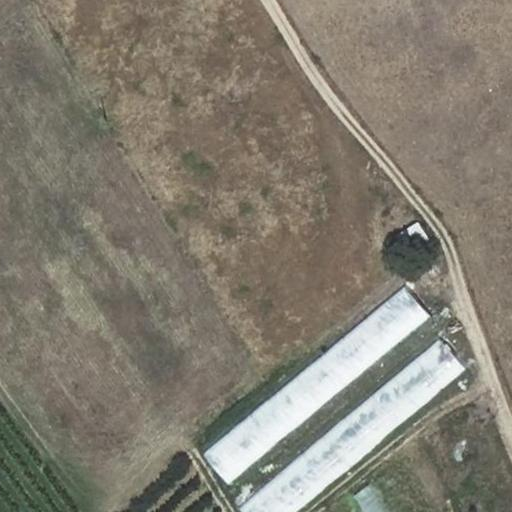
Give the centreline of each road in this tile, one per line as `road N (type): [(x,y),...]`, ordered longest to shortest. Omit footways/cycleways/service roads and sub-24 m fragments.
road 1 (track): [(266,0),(350,123),(436,226),(511,429)]
road 2 (track): [(495,385),(421,425),(312,511)]
